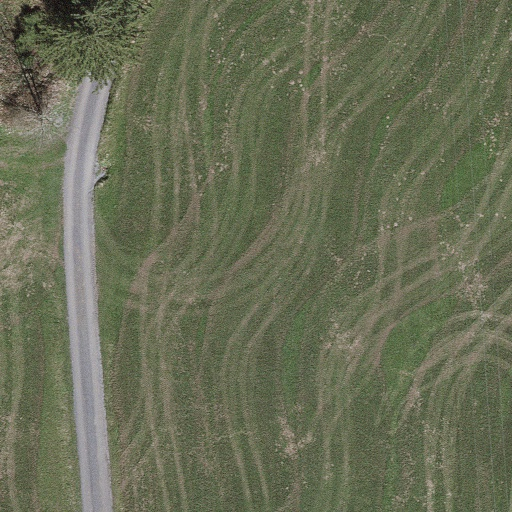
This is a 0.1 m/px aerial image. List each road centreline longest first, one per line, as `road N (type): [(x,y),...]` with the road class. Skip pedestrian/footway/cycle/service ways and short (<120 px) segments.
road 1 (track): [(84,159),(100,511)]
road 2 (track): [(118,0),(84,159)]
